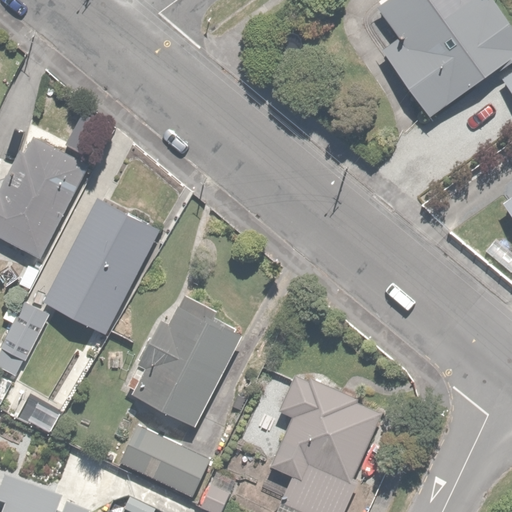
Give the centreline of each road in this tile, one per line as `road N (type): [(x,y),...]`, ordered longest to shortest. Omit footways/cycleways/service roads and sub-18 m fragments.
road 1 (residential): [(121,37),(511,360)]
road 2 (residential): [(442,511),(511,383)]
